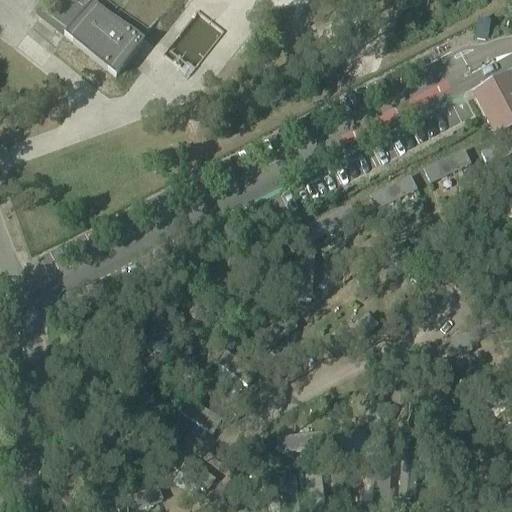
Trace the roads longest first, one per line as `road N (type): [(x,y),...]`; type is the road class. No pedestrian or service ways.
road 1 (track): [(511,224),(403,366),(294,406),(247,459)]
road 2 (residential): [(34,511),(32,332),(0,242)]
